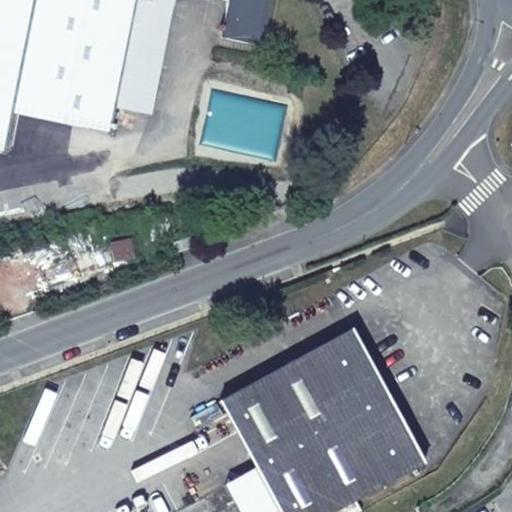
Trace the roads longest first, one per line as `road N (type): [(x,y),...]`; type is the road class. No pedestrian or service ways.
road 1 (residential): [(0,360),(316,238),(385,203)]
road 2 (residential): [(493,0),(480,55),(385,203)]
road 3 (residential): [(385,203),(423,186),(511,77)]
